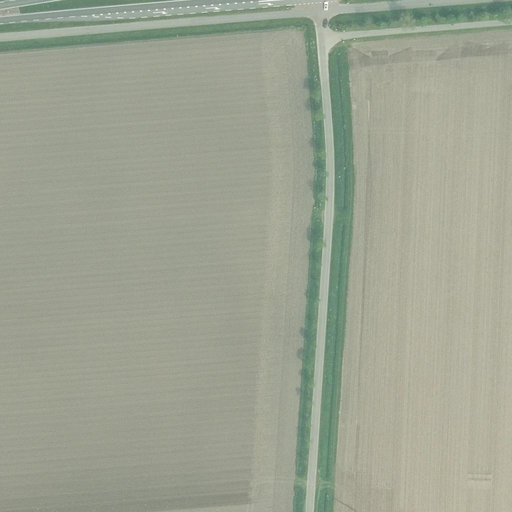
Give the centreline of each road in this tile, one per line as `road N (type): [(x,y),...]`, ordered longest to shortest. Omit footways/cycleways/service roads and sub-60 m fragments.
road 1 (unclassified): [(308,511),(331,183),(319,11)]
road 2 (unclassified): [(0,38),(319,11)]
road 3 (primary): [(0,22),(260,0)]
road 4 (unclassified): [(319,11),(463,0)]
